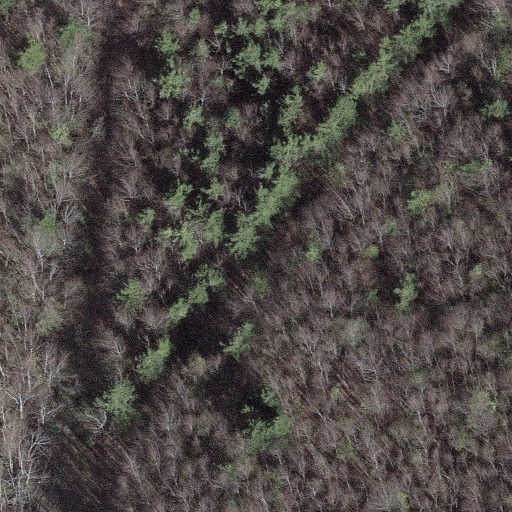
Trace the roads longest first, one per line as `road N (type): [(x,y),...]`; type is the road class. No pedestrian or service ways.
road 1 (track): [(98,511),(351,159),(495,0)]
road 2 (track): [(126,0),(104,143),(82,511)]
